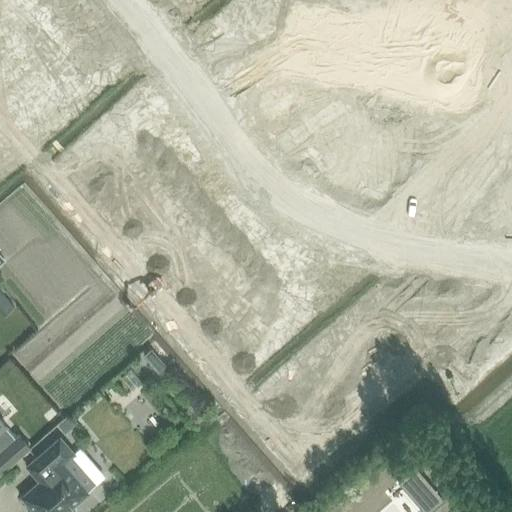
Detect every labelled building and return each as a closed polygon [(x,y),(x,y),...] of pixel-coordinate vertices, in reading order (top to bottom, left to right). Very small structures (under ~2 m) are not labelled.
[(24,0),(9,14),(17,23),(26,15),(41,32),(71,6),(66,0),(42,0),(32,9),(24,0)] [(170,0),(168,2),(181,18),(203,0),(170,0)] [(219,0),(203,0),(181,18),(193,34),(226,9),(219,0)] [(71,6),(41,32),(56,49),(47,57),(55,66),(70,53),(62,44),(86,23),(71,6)] [(226,9),(193,34),(205,50),(239,25),(226,9)] [(239,25),(205,50),(218,67),(235,55),(243,65),(264,50),(256,39),(252,42),(239,25)] [(72,66),(57,79),(65,88),(74,80),(89,97),(119,71),(104,53),(80,75),(72,66)] [(119,71),(89,97),(104,114),(95,122),(103,131),(118,118),(110,109),(134,88),(119,71)] [(268,81),(258,88),(263,94),(273,87),(268,81)] [(280,87),(254,120),(272,134),(298,101),(280,87)] [(321,89),(319,101),(327,102),(329,90),(321,89)] [(343,93),(340,105),(348,107),(350,95),(343,93)] [(350,95),(348,107),(356,108),(358,97),(350,95)] [(376,100),(373,112),(381,113),(384,102),(376,100)] [(298,101),(272,134),(288,146),(314,113),(298,101)] [(384,102),(381,113),(389,115),(391,103),(384,102)] [(150,111),(116,140),(139,165),(172,136),(150,111)] [(314,113),(288,146),(304,159),(330,126),(314,113)] [(330,126),(304,159),(320,171),(346,138),(330,126)] [(172,136),(139,165),(161,191),(194,162),(172,136)] [(346,138),(320,171),(336,184),(362,151),(346,138)] [(362,151),(336,184),(354,198),(380,165),(362,151)] [(391,161),(386,186),(398,189),(394,212),(417,216),(426,173),(403,168),(404,164),(391,161)] [(426,173),(417,216),(441,221),(445,199),(458,202),(464,176),(451,174),(450,178),(426,173)] [(472,178),(467,203),(480,206),(475,229),(498,233),(507,190),(484,185),(485,181),(472,178)] [(207,184),(174,212),(196,238),(230,209),(207,184)] [(511,191),(507,190),(498,233),(511,236),(511,191)] [(230,209),(196,238),(219,263),(252,234),(230,209)] [(264,256),(243,272),(252,282),(271,306),(308,275),(289,252),(272,266),(264,256)] [(0,289),(0,306),(6,314),(15,306),(0,289)] [(151,348),(143,355),(150,363),(159,356),(151,348)] [(70,420),(60,429),(65,435),(75,426),(70,420)] [(7,426),(0,431),(0,474),(31,448),(19,434),(16,436),(7,426)] [(37,481),(18,497),(30,510),(27,511),(70,511),(71,511),(71,507),(89,492),(87,491),(94,485),(96,483),(104,476),(79,448),(74,452),(59,435),(24,465),(37,481)] [(417,465),(400,480),(428,511),(429,511),(446,498),(417,465)]
